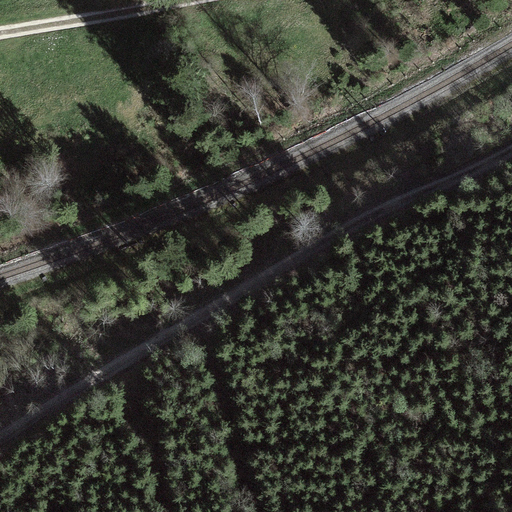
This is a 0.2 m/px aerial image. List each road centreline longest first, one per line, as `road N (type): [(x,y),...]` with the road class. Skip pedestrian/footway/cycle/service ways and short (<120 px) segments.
road 1 (track): [(511,152),(0,435)]
road 2 (track): [(207,0),(0,39)]
